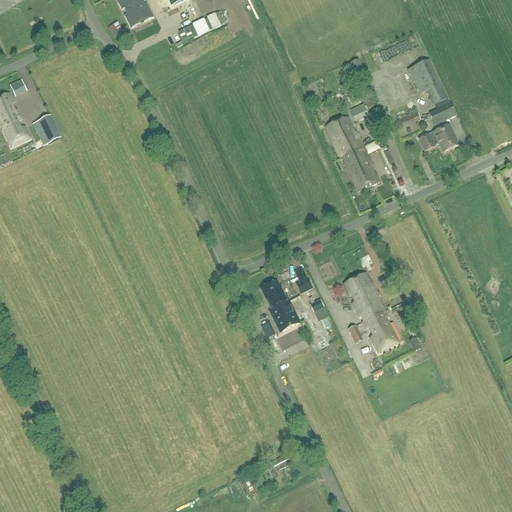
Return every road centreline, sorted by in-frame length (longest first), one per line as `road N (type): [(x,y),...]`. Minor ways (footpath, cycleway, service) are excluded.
road 1 (unclassified): [(228,277),(511,155)]
road 2 (unclassified): [(228,277),(141,84),(95,29)]
road 3 (unclassified): [(344,511),(228,277)]
